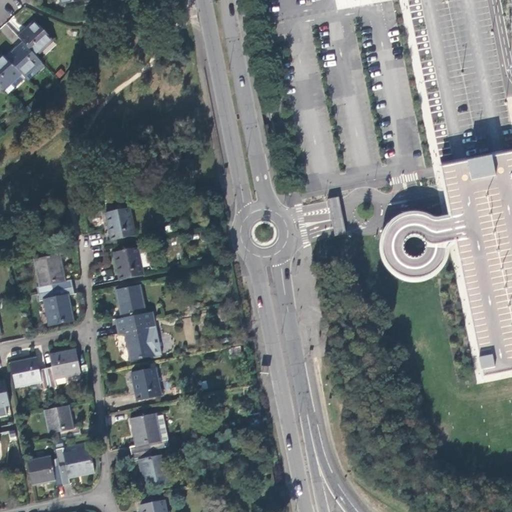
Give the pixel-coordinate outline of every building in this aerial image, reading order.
[(487,124),(460,0),(431,0),(460,129),(487,124)] [(511,121),(486,0),(473,0),(499,123),(511,121)] [(35,22),(18,37),(24,43),(36,57),(53,41),(35,22)] [(395,158),(370,29),(346,34),(371,162),(395,158)] [(351,166),(329,37),(306,41),(330,171),(351,166)] [(24,77),(41,62),(36,57),(24,43),(7,58),(21,74),(24,77)] [(272,51),(275,61),(285,59),(281,48),(272,51)] [(0,85),(3,89),(21,74),(7,58),(4,55),(0,58),(0,85)] [(21,74),(3,89),(8,94),(25,78),(24,77),(21,74)] [(511,373),(511,151),(493,155),(458,162),(438,166),(442,190),(444,198),(447,216),(437,218),(432,217),(424,213),(417,213),(408,214),(400,216),(395,220),(391,224),(389,226),(383,235),(380,245),(380,258),(386,270),(394,277),(409,283),(419,283),(429,279),(437,275),(443,270),(447,262),(449,252),(450,247),(454,245),(482,380),(511,373)] [(338,197),(327,200),(334,234),(334,236),(346,234),(346,232),(338,197)] [(129,207),(105,211),(110,240),(134,235),(129,207)] [(117,280),(142,275),(140,268),(146,267),(143,246),(112,251),(117,280)] [(37,288),(38,295),(72,288),(71,281),(63,282),(58,255),(34,260),(39,287),(37,288)] [(152,313),(144,315),(138,285),(114,290),(120,319),(114,320),(115,327),(153,319),(152,313)] [(72,288),(38,295),(39,301),(42,301),(47,326),(71,321),(67,296),(73,295),(72,288)] [(153,319),(115,327),(117,334),(123,332),(129,361),(153,356),(147,327),(155,325),(153,319)] [(155,325),(147,327),(153,356),(160,354),(155,325)] [(50,368),(44,369),(48,387),(54,386),(53,380),(79,375),(74,350),(48,355),(50,368)] [(48,387),(44,369),(37,370),(35,359),(9,364),(13,387),(39,382),(41,388),(48,387)] [(131,372),(136,400),(160,396),(154,367),(131,372)] [(72,429),(68,407),(52,410),(43,411),(47,433),(57,431),(59,439),(78,436),(77,428),(72,429)] [(163,447),(162,442),(157,417),(156,413),(130,419),(136,446),(129,448),(130,454),(151,450),(163,447)] [(164,416),(157,417),(162,442),(169,440),(164,416)] [(63,464),(57,465),(61,487),(67,485),(66,478),(92,473),(87,448),(61,453),(63,464)] [(152,457),(151,450),(130,454),(132,461),(139,459),(144,485),(170,480),(164,454),(152,457)] [(47,455),(24,459),(29,485),(52,481),(53,488),(61,487),(57,465),(49,466),(47,455)] [(141,506),(141,511),(167,511),(165,500),(141,506)]
